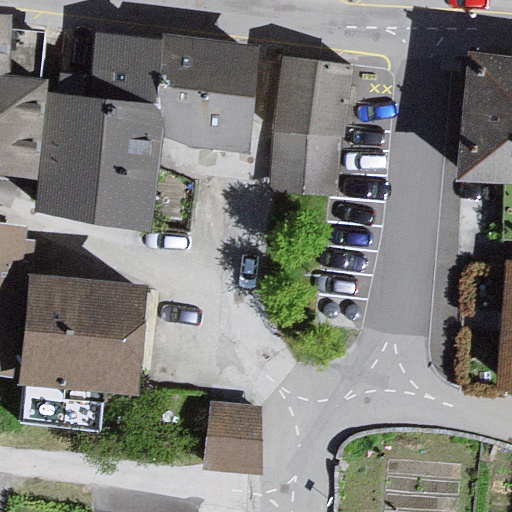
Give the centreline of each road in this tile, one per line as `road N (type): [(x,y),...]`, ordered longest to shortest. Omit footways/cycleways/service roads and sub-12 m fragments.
road 1 (residential): [(427,28),(384,373)]
road 2 (residential): [(427,28),(202,0)]
road 3 (residential): [(384,373),(316,418),(295,468),(291,511)]
road 4 (residential): [(511,422),(447,404),(384,373)]
